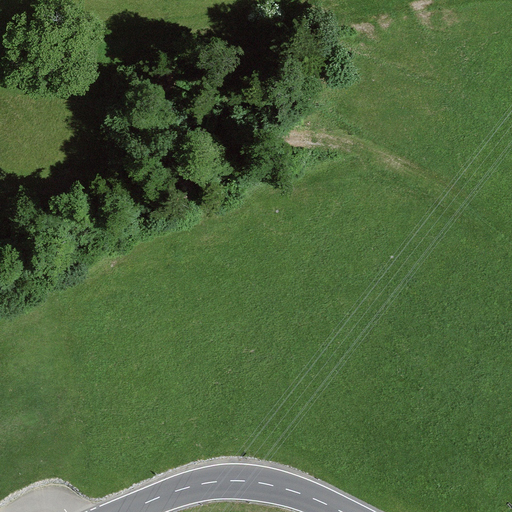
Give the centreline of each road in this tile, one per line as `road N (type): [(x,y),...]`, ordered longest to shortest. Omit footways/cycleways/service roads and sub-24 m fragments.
road 1 (track): [(511,247),(457,201),(343,141),(272,135),(52,184),(0,178)]
road 2 (tertiary): [(125,511),(207,482),(236,481),(270,484),(341,511)]
